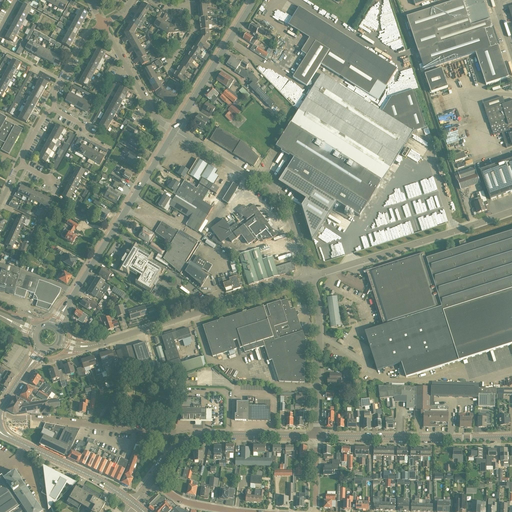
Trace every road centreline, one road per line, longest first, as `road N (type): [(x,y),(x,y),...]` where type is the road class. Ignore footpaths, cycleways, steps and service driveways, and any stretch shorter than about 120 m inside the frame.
road 1 (unclassified): [(60,341),(93,345),(309,277)]
road 2 (tertiary): [(54,325),(174,131)]
road 3 (unclassified): [(309,277),(511,211)]
road 4 (unclassified): [(309,277),(277,197),(174,131)]
road 5 (tertiary): [(315,435),(511,436)]
road 6 (residential): [(0,415),(150,432),(173,451)]
road 7 (unclassified): [(315,435),(319,322),(309,277)]
road 8 (tertiary): [(174,131),(254,0)]
road 9 (secondary): [(133,503),(0,432)]
road 10 (tertiary): [(173,451),(209,434),(315,435)]
road 11 (unclassified): [(174,131),(150,111),(102,24)]
